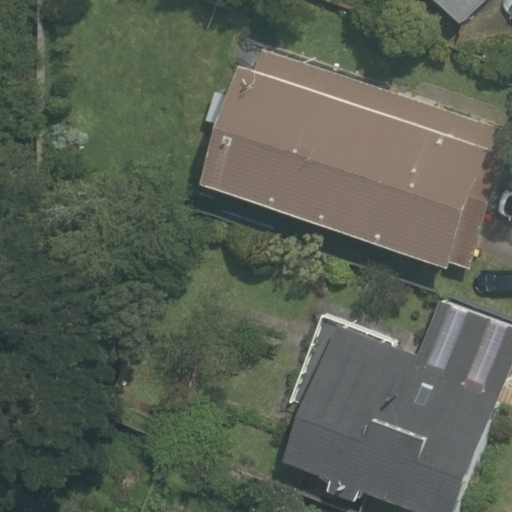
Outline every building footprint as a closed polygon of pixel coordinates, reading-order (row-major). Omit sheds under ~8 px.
[(457,0),(478,22),(501,0),(457,0)] [(485,269),(511,193),(511,125),(283,47),(272,76),(261,73),(226,171),(236,173),(233,182),(485,269)] [(238,128),(248,98),(227,91),(217,121),(238,128)] [(356,324),(306,460),(351,477),(346,489),(375,501),(382,488),(442,511),(474,511),(511,411),(511,320),(456,300),(437,354),(356,324)] [(106,359),(87,403),(164,436),(183,392),(106,359)]
